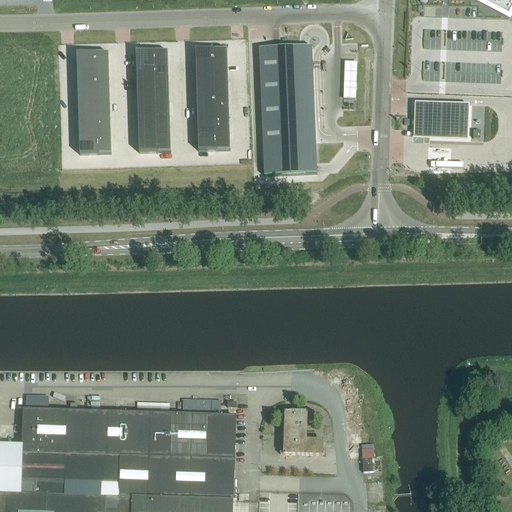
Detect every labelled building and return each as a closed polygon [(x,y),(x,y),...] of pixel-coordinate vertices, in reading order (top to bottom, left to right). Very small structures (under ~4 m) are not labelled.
[(511,0),(476,0),(511,18),(511,17),(511,0)] [(274,50),(260,50),(265,171),(265,178),(317,176),(317,169),(313,69),(313,62),(312,48),(305,48),(274,50)] [(231,152),(228,51),(196,52),(199,153),(231,152)] [(168,53),(136,54),(140,155),(171,154),(168,53)] [(77,56),(80,157),(112,156),(108,55),(77,56)] [(358,66),(345,66),(344,102),(357,102),(358,66)] [(493,144),(495,108),(479,107),(477,143),(493,144)] [(468,110),(415,109),(414,144),(467,145),(468,110)] [(23,447),(0,446),(0,511),(232,511),(233,503),(234,470),(235,455),(236,419),(218,418),(209,418),(172,417),(136,416),(128,416),(66,414),(25,413),(23,447)] [(285,444),(283,444),(281,444),(280,455),(323,457),(323,443),(306,442),(307,415),(286,414),(285,444)] [(373,474),(372,461),(363,462),(364,474),(373,474)]
